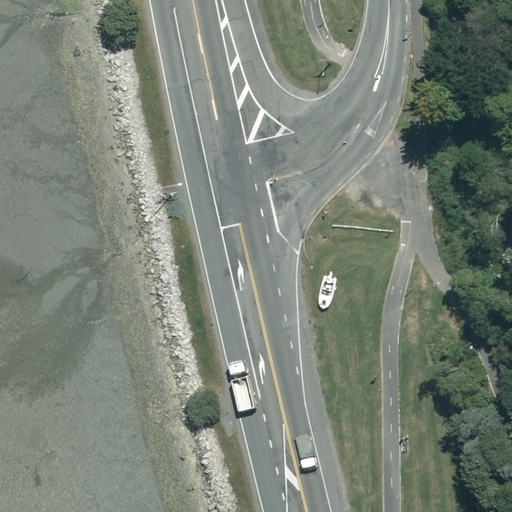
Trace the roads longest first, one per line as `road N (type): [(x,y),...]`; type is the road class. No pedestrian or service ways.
road 1 (trunk): [(301,511),(230,189)]
road 2 (residential): [(388,0),(373,93),(337,153),(230,189)]
road 3 (trunk): [(230,189),(189,0)]
